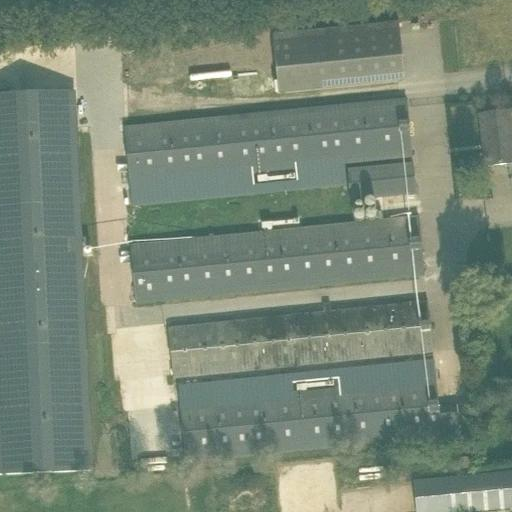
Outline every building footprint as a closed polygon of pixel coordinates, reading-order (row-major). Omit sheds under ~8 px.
[(271,37),(277,94),(404,81),(398,24),(271,37)] [(72,92),(0,95),(0,475),(89,471),(72,92)] [(410,155),(404,100),(123,129),(128,184),(410,155)] [(511,165),(511,138),(509,112),(479,115),(484,168),(511,165)] [(415,194),(411,162),(314,173),(318,205),(378,199),(379,198),(415,194)] [(423,274),(417,217),(128,247),(134,304),(423,274)] [(320,309),(321,312),(165,326),(169,378),(431,355),(427,319),(414,320),(412,301),(320,309)] [(454,406),(438,408),(435,379),(179,405),(184,465),(441,438),(441,433),(457,431),(454,406)] [(487,385),(472,386),(473,397),(474,401),(480,400),(479,396),(488,395),(487,385)] [(129,447),(109,448),(111,475),(130,474),(129,447)] [(471,461),(457,462),(457,472),(471,472),(471,461)] [(511,473),(414,483),(416,511),(501,511),(511,511),(511,473)]
